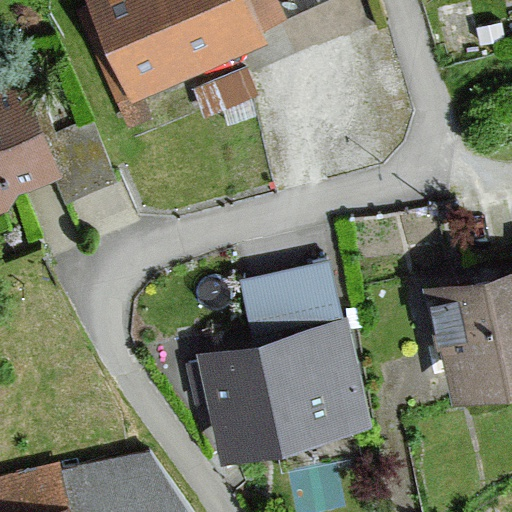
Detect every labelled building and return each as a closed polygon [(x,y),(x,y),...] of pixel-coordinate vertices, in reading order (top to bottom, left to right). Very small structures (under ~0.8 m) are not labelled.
[(83,0),(124,101),(264,45),(260,35),(280,27),(269,0),(83,0)] [(19,80),(0,87),(0,203),(59,180),(19,80)] [(511,253),(511,265),(425,279),(442,391),(511,381),(511,238),(510,239),(511,253)] [(338,322),(192,351),(214,459),(360,430),(338,322)] [(186,511),(145,452),(63,472),(61,462),(0,477),(0,511),(186,511)]
